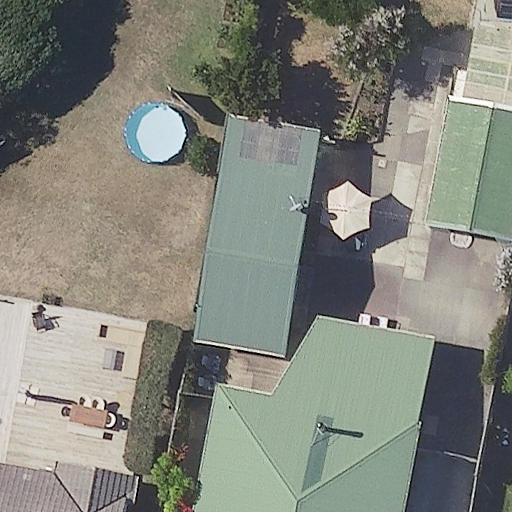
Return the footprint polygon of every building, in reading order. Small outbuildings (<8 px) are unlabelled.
[(511,120),(457,112),(439,231),(511,241),(511,120)] [(288,349),(327,144),(239,127),(200,332),(288,349)] [(416,264),(344,253),(334,316),(406,327),(416,264)] [(0,511),(128,511),(163,320),(0,290),(0,511)] [(315,328),(299,421),(263,415),(228,409),(210,511),(410,511),(439,349),(315,328)]
